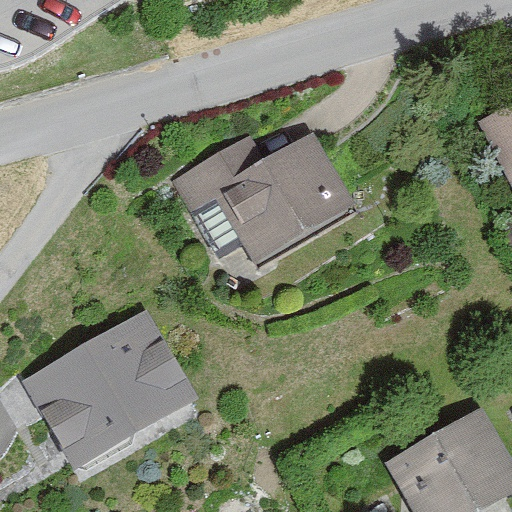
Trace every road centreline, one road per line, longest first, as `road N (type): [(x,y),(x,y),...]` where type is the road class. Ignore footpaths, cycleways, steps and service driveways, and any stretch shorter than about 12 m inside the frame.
road 1 (residential): [(503,0),(116,108)]
road 2 (residential): [(0,275),(57,209),(116,108)]
